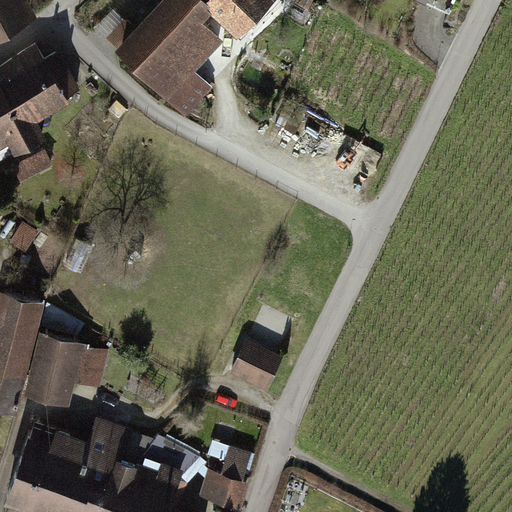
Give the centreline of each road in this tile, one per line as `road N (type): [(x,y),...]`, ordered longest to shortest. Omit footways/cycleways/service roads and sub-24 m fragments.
road 1 (residential): [(257,511),(276,444),(491,0)]
road 2 (track): [(402,511),(276,444)]
